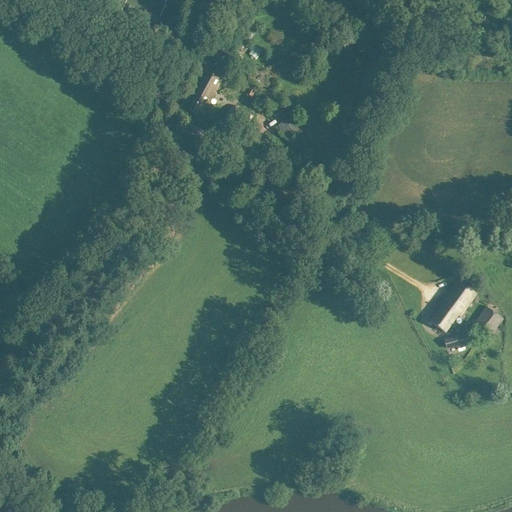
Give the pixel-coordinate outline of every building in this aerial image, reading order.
[(91,0),(91,1),(116,11),(119,2),(137,9),(135,15),(144,18),(148,13),(159,18),(159,20),(170,25),(179,0),(91,0)] [(203,115),(221,80),(208,73),(188,110),(196,116),(199,112),(203,115)] [(251,96),(256,88),(252,86),(250,89),(249,88),(247,94),(251,96)] [(235,112),(231,109),(224,118),(242,131),(252,117),(239,107),(235,112)] [(476,294),(458,281),(441,304),(442,305),(430,322),(445,333),(457,315),(460,317),(476,294)] [(502,320),(486,308),(474,325),(490,337),(502,320)] [(464,334),(444,340),(446,349),(455,346),(455,347),(457,346),(458,349),(466,347),(465,344),(466,344),(464,334)]
